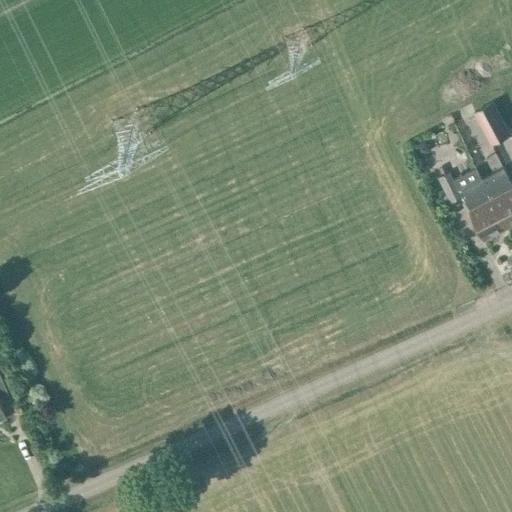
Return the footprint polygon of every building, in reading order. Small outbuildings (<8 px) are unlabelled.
[(511,133),(493,100),(473,110),(491,144),(511,133)] [(482,177),(508,227),(511,224),(511,182),(503,166),(482,177)] [(463,195),(450,170),(437,176),(450,201),(463,195)] [(508,227),(482,177),(461,189),(470,208),(469,209),(485,239),(508,227)] [(0,404),(0,398),(9,395),(0,372),(0,420),(6,418),(0,404)]
